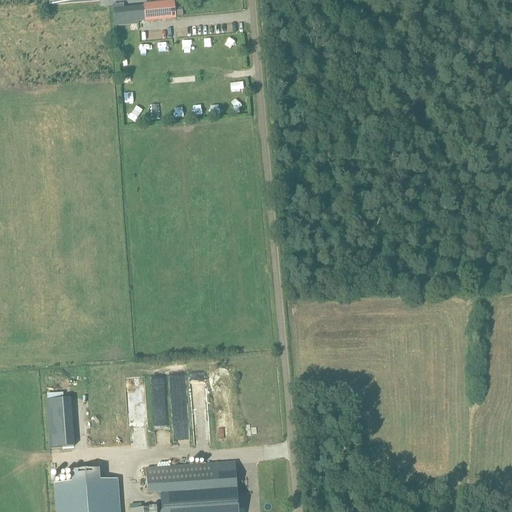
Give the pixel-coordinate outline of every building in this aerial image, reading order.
[(174,1),(144,4),(144,6),(146,21),(175,19),(174,8),(174,1)] [(122,4),(113,5),(115,26),(138,24),(146,23),(146,21),(144,6),(123,8),(122,4)] [(119,84),(134,84),(133,74),(119,75),(119,84)] [(129,110),(126,119),(135,123),(139,113),(129,110)] [(194,417),(205,417),(204,382),(193,382),(194,417)] [(193,444),(210,444),(210,426),(193,427),(193,444)] [(146,469),(148,495),(161,494),(161,511),(237,511),(235,463),(146,469)] [(54,485),(55,511),(119,511),(118,480),(100,481),(99,470),(71,472),(72,483),(54,485)]
